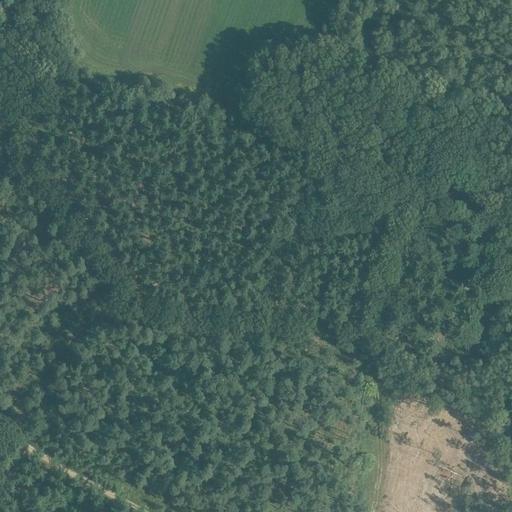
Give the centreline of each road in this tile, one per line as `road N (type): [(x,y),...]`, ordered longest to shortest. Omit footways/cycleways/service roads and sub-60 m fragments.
road 1 (track): [(0,171),(107,299),(174,330),(266,327),(372,347)]
road 2 (track): [(511,224),(430,201),(372,347),(375,511)]
road 3 (track): [(0,430),(145,511)]
road 4 (track): [(0,417),(107,299)]
